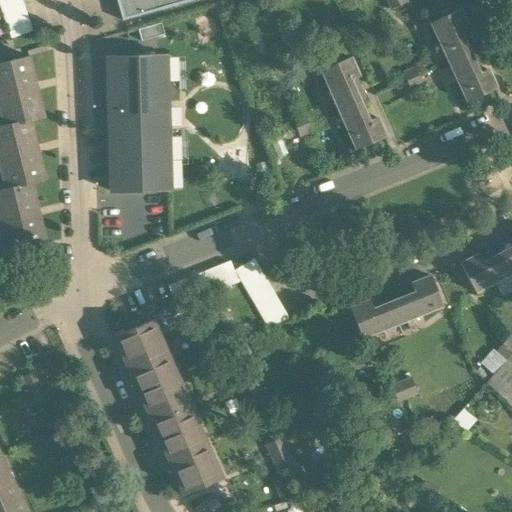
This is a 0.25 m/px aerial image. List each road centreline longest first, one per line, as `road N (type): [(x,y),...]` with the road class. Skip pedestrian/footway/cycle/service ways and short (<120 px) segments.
road 1 (residential): [(255,222),(280,274),(314,296),(348,303),(511,224)]
road 2 (residential): [(79,291),(65,0)]
road 3 (residential): [(511,118),(255,222)]
road 4 (residential): [(167,511),(143,478),(79,291)]
road 5 (residential): [(255,222),(79,291)]
